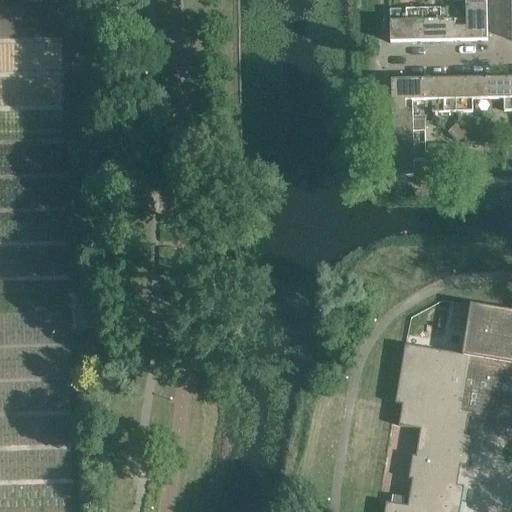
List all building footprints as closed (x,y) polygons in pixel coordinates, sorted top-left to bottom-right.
[(487,9),(486,0),(453,0),(454,2),(466,2),(466,10),(487,9)] [(487,42),(487,9),(466,10),(466,21),(454,22),(455,42),(487,42)] [(423,43),(422,10),(406,10),(406,22),(390,23),(390,44),(423,43)] [(455,42),(454,22),(446,22),(446,10),(422,10),(423,43),(455,42)] [(511,112),(511,79),(488,80),(488,101),(504,100),(504,112),(511,112)] [(456,113),(456,80),(424,81),(424,102),(432,102),(432,114),(456,113)] [(488,101),(488,80),(456,80),(456,113),(473,113),(472,101),(488,101)] [(424,102),(424,81),(391,82),(392,114),(413,114),(412,102),(424,102)] [(425,145),(425,121),(413,121),(413,114),(392,114),(392,146),(425,145)] [(414,162),(426,162),(425,145),(392,146),(393,178),(414,178),(414,162)] [(460,511),(464,488),(457,487),(460,467),(468,468),(473,438),(465,437),(468,417),(486,420),(488,405),(498,407),(494,429),(511,431),(511,313),(471,306),(463,356),(405,347),(396,405),(403,406),(400,426),(393,425),(393,426),(415,430),(410,457),(407,456),(403,479),(407,479),(402,507),(379,503),(379,504),(387,505),(385,511),(460,511)]
